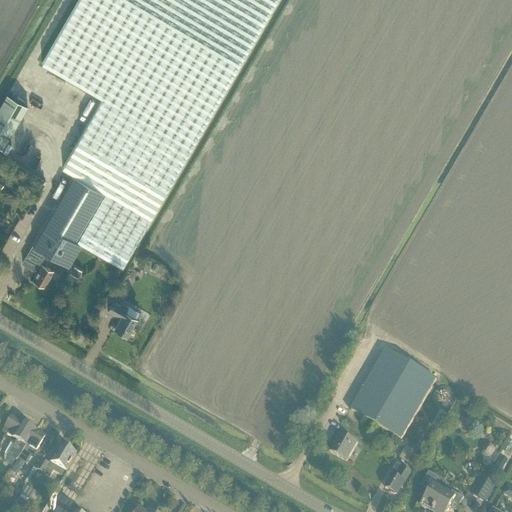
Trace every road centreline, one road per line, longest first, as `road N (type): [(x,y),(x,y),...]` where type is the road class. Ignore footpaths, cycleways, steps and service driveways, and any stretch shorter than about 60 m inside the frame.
road 1 (tertiary): [(328,511),(0,320)]
road 2 (unclassified): [(220,511),(0,383)]
